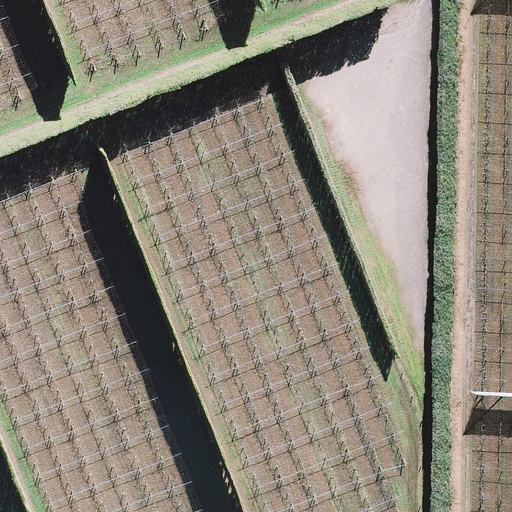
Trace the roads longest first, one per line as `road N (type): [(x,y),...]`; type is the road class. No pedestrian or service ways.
road 1 (track): [(437,0),(428,511)]
road 2 (track): [(463,511),(472,0)]
